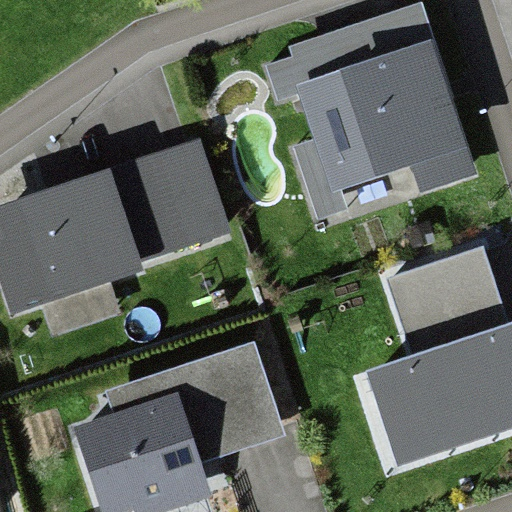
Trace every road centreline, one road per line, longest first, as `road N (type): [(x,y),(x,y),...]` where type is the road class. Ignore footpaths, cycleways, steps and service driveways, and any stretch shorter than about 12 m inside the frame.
road 1 (residential): [(0,131),(115,51),(249,0)]
road 2 (residential): [(468,0),(511,131)]
